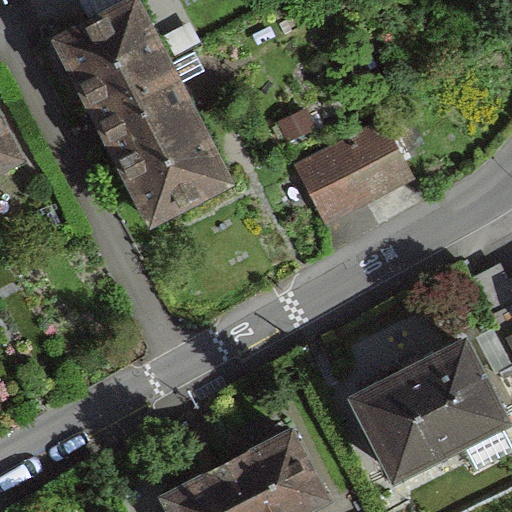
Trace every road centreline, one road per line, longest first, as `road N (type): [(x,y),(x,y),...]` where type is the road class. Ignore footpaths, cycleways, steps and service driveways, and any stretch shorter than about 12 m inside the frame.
road 1 (residential): [(296,304),(0,463)]
road 2 (residential): [(511,177),(296,304)]
